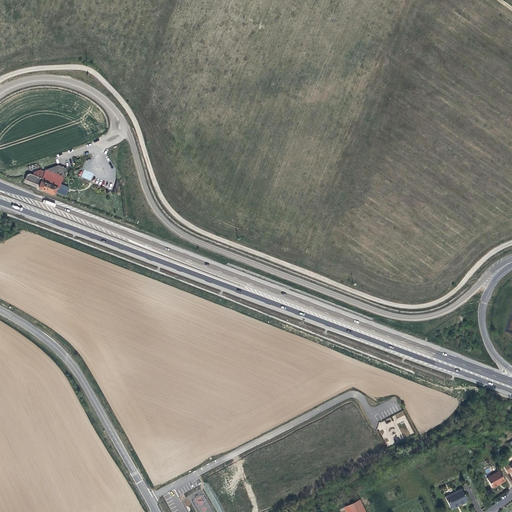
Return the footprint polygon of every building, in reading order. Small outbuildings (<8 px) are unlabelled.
[(26,174),(24,180),(39,185),(38,188),(56,195),(57,192),(65,195),(68,187),(60,184),(66,169),(58,165),(45,170),(44,172),(40,170),(33,172),(32,175),(29,174),(26,174)] [(81,176),(91,181),(94,174),(84,169),(81,176)] [(507,464),(503,466),(508,474),(511,471),(511,470),(511,462),(508,466),(507,464)] [(499,471),(486,478),(492,488),(497,485),(497,484),(500,483),(505,481),(499,471)] [(462,489),(445,497),(451,509),(460,504),(468,500),(462,489)] [(364,511),(358,500),(343,507),(345,511),(364,511)]
